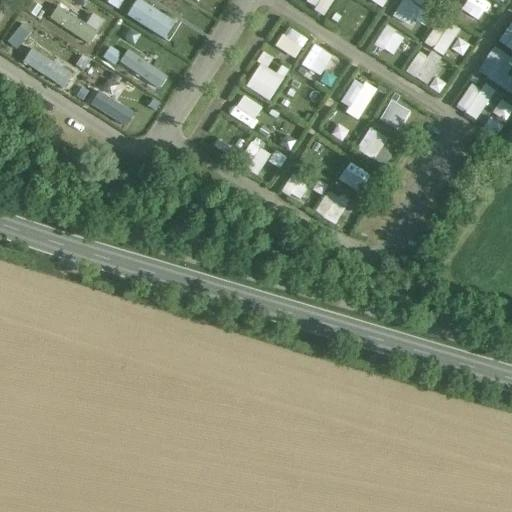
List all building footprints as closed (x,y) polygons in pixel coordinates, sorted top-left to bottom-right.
[(107,0),(107,2),(119,9),(124,0),(107,0)] [(135,0),(133,0),(125,18),(167,37),(176,18),(135,0)] [(307,0),(306,8),(328,13),(331,0),(307,0)] [(414,25),(421,5),(406,0),(399,0),(394,18),(414,25)] [(461,0),(456,19),(471,24),(477,0),(461,0)] [(333,10),(326,21),(338,28),(344,16),(333,10)] [(364,11),(353,28),(360,33),(371,16),(364,11)] [(511,20),(497,40),(511,51),(511,20)] [(441,21),(427,47),(444,56),(458,29),(441,21)] [(396,47),(403,52),(410,41),(385,25),(373,44),(391,55),(396,47)] [(294,59),(307,40),(287,26),(274,45),(294,59)] [(457,38),(450,49),(462,56),(469,45),(457,38)] [(313,42),(297,66),(318,79),(325,68),(339,76),(347,63),(313,42)] [(405,72),(426,84),(440,61),(420,48),(405,72)] [(271,100),(284,74),(258,61),(245,88),(271,100)] [(354,78),(343,95),(360,106),(371,89),(354,78)] [(494,90),(484,83),(479,90),(469,84),(455,107),(475,120),(494,90)] [(511,106),(500,100),(485,127),(497,134),(511,108),(511,106)] [(220,127),(213,149),(234,156),(241,134),(220,127)] [(373,159),(385,137),(368,128),(356,150),(373,159)] [(259,175),(269,150),(247,142),(237,167),(259,175)] [(323,195),(329,181),(294,165),(282,192),(299,200),(305,187),(323,195)] [(299,203),(314,211),(321,196),(306,189),(299,203)] [(328,191),(314,212),(334,225),(348,203),(328,191)]
